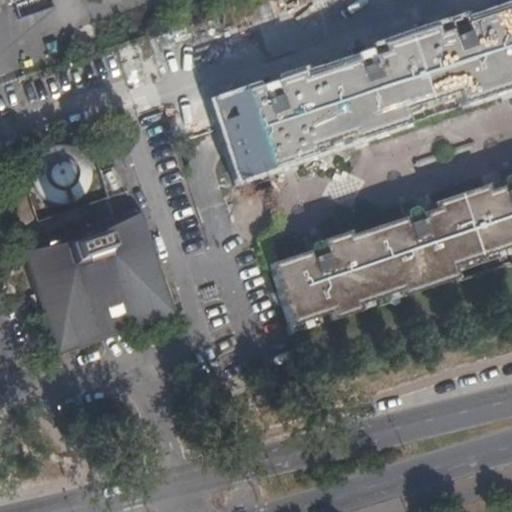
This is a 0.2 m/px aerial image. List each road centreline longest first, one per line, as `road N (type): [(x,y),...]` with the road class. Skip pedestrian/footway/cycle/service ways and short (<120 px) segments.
road 1 (residential): [(416,0),(123,93),(196,333),(182,354)]
road 2 (secondary): [(511,395),(176,484)]
road 3 (secondary): [(294,511),(511,452)]
road 4 (unknown): [(134,0),(4,45)]
